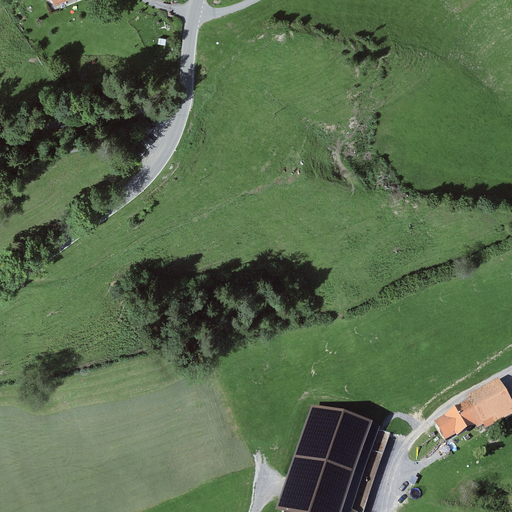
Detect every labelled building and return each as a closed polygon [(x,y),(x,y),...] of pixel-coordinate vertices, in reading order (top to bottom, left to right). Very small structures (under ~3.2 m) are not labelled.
[(134,123),(148,133),(155,125),(141,114),(134,123)] [(135,139),(147,148),(153,139),(142,130),(135,139)] [(140,156),(146,149),(135,140),(129,148),(140,156)] [(509,412),(493,388),(437,425),(453,449),(509,412)] [(443,465),(445,470),(451,467),(449,462),(443,465)] [(383,500),(372,466),(354,472),(365,506),(383,500)]
